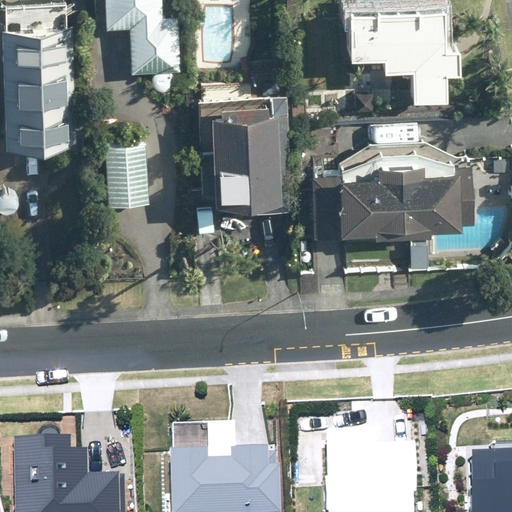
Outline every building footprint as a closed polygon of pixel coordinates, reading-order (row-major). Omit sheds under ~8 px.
[(103,0),(105,28),(129,27),(131,72),(179,71),(177,14),(161,15),(159,0),(103,0)] [(442,38),(442,9),(373,9),(373,11),(347,11),(348,58),(381,58),(382,69),(410,69),(410,99),(445,98),(444,72),(457,72),(457,39),(442,38)] [(0,27),(0,47),(4,148),(75,146),(70,25),(0,27)] [(291,209),(285,96),(230,99),(229,85),(214,85),(215,99),(198,100),(203,194),(213,194),(213,206),(271,203),(272,210),(291,209)] [(355,94),(355,111),(372,110),(372,93),(355,94)] [(103,147),(107,206),(148,203),(145,145),(103,147)] [(310,174),(312,238),(337,237),(337,235),(373,234),(373,237),(409,236),(410,268),(427,267),(426,236),(429,236),(429,229),(459,228),(459,222),(473,222),(471,166),(452,166),(453,172),(420,173),(420,163),(374,164),(375,176),(338,178),(339,173),(310,174)] [(325,428),(328,511),(414,511),(414,492),(418,491),(416,441),(376,442),(375,426),(325,428)] [(13,435),(15,511),(124,511),(124,473),(120,473),(120,471),(89,472),(89,447),(70,447),(70,433),(13,435)] [(170,445),(173,511),(244,511),(281,510),(277,451),(269,451),(269,445),(231,447),(232,454),(209,455),(208,443),(170,445)] [(511,511),(511,448),(473,449),(474,511),(469,511),(511,511)]
